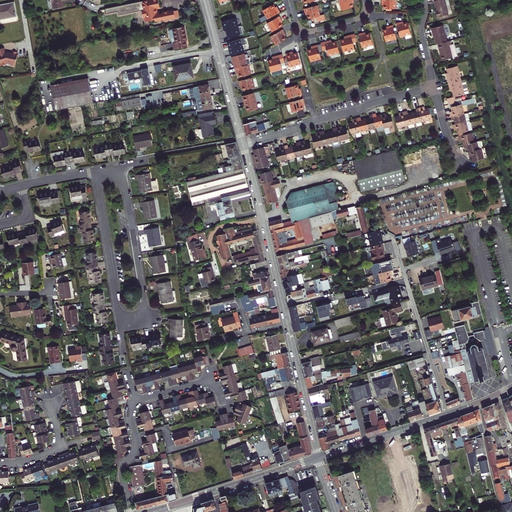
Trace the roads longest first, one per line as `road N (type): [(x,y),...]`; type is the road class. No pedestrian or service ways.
road 1 (residential): [(95,171),(118,319),(146,314),(121,166)]
road 2 (tertiary): [(317,457),(242,144)]
road 3 (residential): [(242,144),(434,86)]
road 4 (residential): [(447,415),(394,241)]
road 5 (secondary): [(151,511),(317,457)]
road 6 (tertiary): [(242,144),(203,0)]
road 7 (secondary): [(317,457),(447,415)]
